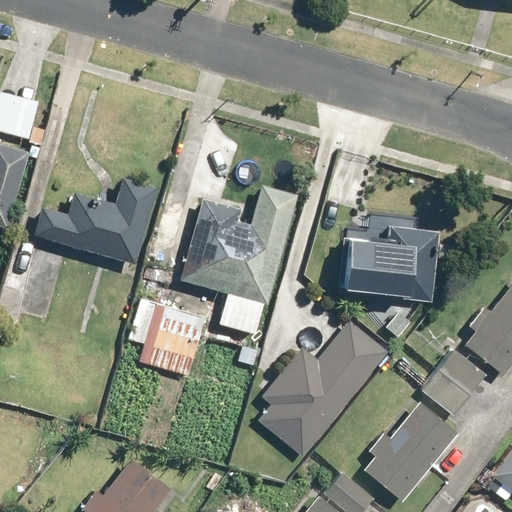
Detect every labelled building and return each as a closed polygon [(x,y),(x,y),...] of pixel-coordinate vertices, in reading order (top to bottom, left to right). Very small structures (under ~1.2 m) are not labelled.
[(0,91),(0,129),(28,140),(40,107),(0,91)] [(0,225),(4,227),(26,151),(0,143),(0,225)] [(40,207),(32,234),(133,262),(155,186),(119,176),(111,203),(70,191),(63,213),(40,207)] [(176,276),(262,303),(296,195),(258,183),(246,221),(233,217),(236,207),(201,196),(176,276)] [(348,221),(341,285),(430,295),(438,231),(348,221)] [(511,280),(464,345),(505,376),(511,367),(511,280)] [(141,360),(186,371),(200,318),(155,306),(141,360)] [(256,418),(299,453),(384,351),(347,321),(315,360),(300,347),(260,394),(269,402),(256,418)] [(452,352),(419,391),(449,416),(481,377),(452,352)] [(361,469),(400,500),(454,433),(415,402),(361,469)] [(511,454),(494,478),(511,491),(511,454)] [(86,511),(151,511),(169,490),(129,458),(86,511)] [(339,475),(324,494),(347,511),(355,511),(367,496),(339,475)] [(305,511),(339,511),(319,495),(305,511)]
